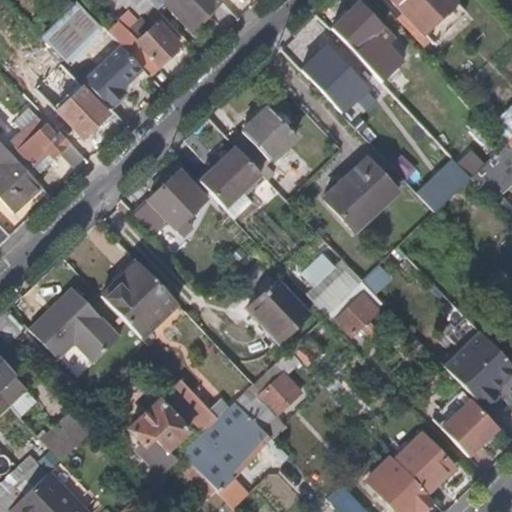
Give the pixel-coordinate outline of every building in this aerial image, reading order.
[(149,4),(145,0),(119,0),(133,14),(142,12),(149,4)] [(218,0),(217,0),(164,0),(161,3),(180,23),(187,30),(198,20),(210,8),(218,0)] [(459,13),(446,0),(388,0),(429,41),(459,13)] [(353,52),(379,26),(357,3),(330,28),(353,52)] [(149,19),(157,11),(149,4),(142,12),(149,19)] [(87,40),(97,30),(86,19),(72,5),(64,14),(54,23),(48,29),(43,35),(39,37),(50,49),(64,63),(76,51),(87,40)] [(135,41),(146,29),(137,20),(131,27),(126,32),(135,41)] [(48,29),(40,21),(32,30),(39,37),(43,35),(48,29)] [(131,27),(126,22),(122,27),(126,32),(131,27)] [(172,49),(175,46),(163,34),(154,25),(152,28),(149,26),(146,29),(135,41),(134,41),(135,43),(156,65),(158,66),(163,60),(173,51),(172,49)] [(365,74),(344,51),(328,34),(312,48),(315,50),(311,55),(320,64),(304,79),(313,88),(323,98),(339,83),(347,91),(365,74)] [(156,65),(135,43),(125,53),(146,76),(156,65)] [(125,53),(117,45),(97,65),(81,81),(109,110),(125,93),(129,97),(139,88),(149,78),(146,76),(125,53)] [(81,81),(97,65),(93,61),(77,77),(81,81)] [(79,139),(105,114),(79,88),(55,112),(79,139)] [(112,114),(129,97),(125,93),(109,110),(112,114)] [(67,141),(52,126),(48,122),(43,126),(25,108),(15,117),(10,123),(19,131),(9,142),(16,149),(30,165),(38,172),(51,159),(49,158),(56,150),(67,161),(72,166),(80,156),(79,155),(67,141)] [(266,162),(291,138),(262,108),(227,142),(230,146),(235,151),(259,176),(264,182),(271,175),(256,158),(259,155),(266,162)] [(506,188),(511,181),(511,152),(504,143),(468,177),(492,201),(506,188)] [(33,181),(8,155),(0,146),(0,165),(4,170),(0,174),(0,198),(12,211),(23,201),(38,186),(33,181)] [(264,182),(259,176),(235,151),(230,146),(194,180),(214,201),(235,224),(272,190),(264,182)] [(352,232),(394,193),(363,160),(321,199),(352,232)] [(431,212),(466,179),(455,169),(441,182),(426,198),(432,205),(428,209),(431,212)] [(179,223),(204,199),(176,170),(158,187),(146,200),(147,201),(132,218),(145,231),(149,236),(157,228),(164,220),(173,229),(179,223)] [(244,232),(259,218),(255,213),(262,206),(275,194),(272,190),(235,224),(241,229),(244,232)] [(317,281),(328,270),(330,268),(318,256),(312,262),(306,268),(299,274),(310,287),(317,281)] [(125,277),(137,266),(130,259),(125,264),(111,278),(114,282),(117,285),(125,277)] [(148,331),(171,308),(174,305),(169,299),(141,270),(137,266),(125,277),(117,285),(114,282),(99,297),(108,307),(139,340),(148,331)] [(329,284),(336,277),(328,270),(317,281),(324,288),(329,284)] [(352,288),(359,282),(354,277),(348,283),(352,288)] [(356,292),(362,286),(359,282),(352,288),(356,292)] [(279,342),(308,316),(276,283),(248,308),(279,342)] [(69,345),(86,329),(98,317),(84,303),(69,288),(64,294),(50,307),(35,322),(27,330),(43,347),(55,359),(69,345)] [(375,313),(360,299),(348,312),(344,309),(334,320),(350,338),(375,313)] [(18,331),(10,322),(0,312),(0,311),(0,338),(5,343),(13,336),(18,331)] [(511,372),(511,369),(504,361),(481,337),(476,332),(453,355),(441,367),(446,373),(482,411),(497,396),(493,392),(501,384),(511,372)] [(294,352),(301,344),(297,340),(289,347),(294,352)] [(318,352),(305,340),(301,344),(294,352),(305,364),(318,352)] [(285,367),(295,357),(287,349),(277,359),(285,367)] [(24,389),(20,384),(9,374),(0,363),(0,399),(4,404),(6,406),(10,402),(18,395),(24,389)] [(274,415),(297,392),(279,373),(270,382),(257,395),(248,386),(241,394),(248,401),(238,410),(257,429),(273,414),(274,415)] [(257,395),(270,382),(262,374),(250,385),(248,386),(257,395)] [(194,398),(179,382),(171,390),(187,407),(194,398)] [(238,410),(248,401),(241,394),(231,403),(238,410)] [(483,417),(461,394),(448,407),(432,422),(449,439),(465,457),(473,449),(487,436),(495,429),(483,417)] [(214,420),(194,398),(187,407),(207,427),(214,420)] [(185,430),(157,401),(146,413),(139,419),(127,431),(142,446),(146,442),(152,437),(163,449),(164,450),(175,440),(185,430)] [(244,453),(251,446),(261,436),(257,432),(250,425),(230,404),(214,420),(207,427),(199,434),(178,454),(188,465),(199,476),(203,480),(212,490),(219,496),(234,482),(229,477),(233,470),(239,459),(240,457),(244,453)] [(139,419),(146,413),(141,409),(135,415),(139,419)] [(88,432),(70,413),(56,426),(39,442),(42,445),(57,462),(72,448),(88,432)] [(424,494),(451,468),(418,434),(391,460),(400,469),(424,494)] [(163,449),(152,437),(146,442),(159,454),(163,449)] [(366,481),(388,460),(383,456),(375,463),(362,476),(366,481)] [(45,474),(27,457),(16,468),(33,486),(38,481),(45,474)] [(424,494),(400,469),(391,460),(390,458),(388,460),(366,481),(378,494),(394,511),(410,511),(413,509),(416,511),(420,511),(431,501),(429,499),(424,494)] [(143,487),(156,473),(144,461),(137,466),(129,475),(141,488),(143,487)] [(33,486),(16,468),(6,478),(8,482),(11,488),(20,498),(33,486)] [(83,511),(60,487),(47,472),(45,474),(38,481),(33,486),(20,498),(13,505),(19,511),(83,511)] [(212,490),(203,480),(199,476),(194,482),(207,496),(212,490)] [(13,505),(20,498),(11,488),(0,497),(0,509),(2,511),(5,511),(7,511),(13,505)] [(149,496),(141,488),(126,503),(135,511),(149,496)] [(218,511),(226,505),(219,496),(212,490),(207,496),(190,511),(218,511)] [(178,511),(166,498),(159,505),(164,511),(178,511)]
